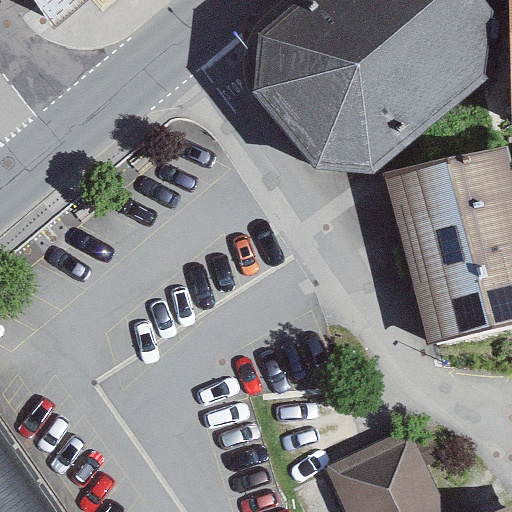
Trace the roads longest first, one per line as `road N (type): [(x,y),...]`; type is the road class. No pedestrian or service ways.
road 1 (residential): [(191,46),(346,270),(397,362),(424,391),(457,405),(511,406)]
road 2 (secondary): [(0,195),(191,46)]
